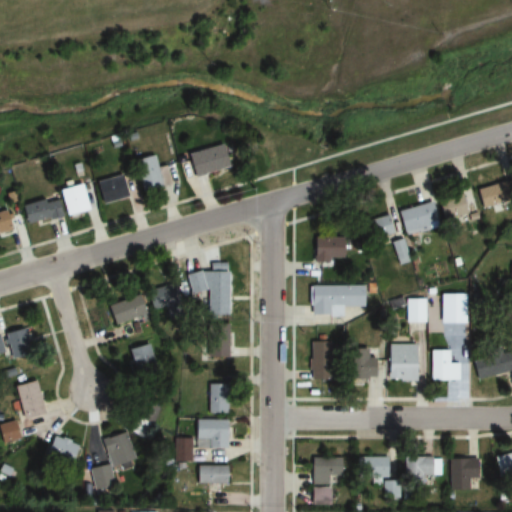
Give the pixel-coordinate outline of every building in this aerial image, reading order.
[(224,167),(217,144),(182,153),(188,176),(224,167)] [(161,166),(154,168),(150,154),(130,160),(140,193),(167,184),(161,166)] [(126,196),(117,174),(92,183),(100,205),(126,196)] [(511,183),(510,178),(473,190),(479,209),(511,198),(511,183)] [(17,206),(22,225),(94,208),(88,181),(54,189),(55,196),(17,206)] [(474,209),(467,190),(436,201),(443,221),(474,209)] [(434,227),(430,203),(396,209),(400,233),(434,227)] [(392,234),(389,214),(369,218),(373,237),(392,234)] [(340,236),(309,236),(309,259),(340,259),(340,236)] [(186,291),(204,291),(204,316),(223,316),(223,271),(186,271),(186,291)] [(307,285),(307,316),(340,316),(340,306),(363,306),(363,285),(307,285)] [(175,308),(175,287),(147,287),(147,308),(175,308)] [(438,293),(438,323),(463,323),(463,293),(438,293)] [(143,313),(136,294),(104,307),(111,326),(143,313)] [(422,321),(422,298),(403,298),(403,321),(422,321)] [(225,325),(203,325),(203,358),(225,358),(225,325)] [(0,333),(8,359),(27,354),(19,327),(0,333)] [(327,380),(327,341),(307,341),(307,380),(327,380)] [(386,343),(385,380),(413,381),(414,344),(386,343)] [(152,367),(147,344),(126,348),(131,372),(152,367)] [(455,381),(455,363),(445,363),(445,350),(427,350),(427,381),(455,381)] [(348,378),(373,378),(373,352),(348,352),(348,378)] [(475,381),(510,371),(504,352),(469,363),(475,381)] [(41,414),(31,380),(10,386),(20,420),(41,414)] [(224,413),(224,383),(205,383),(205,413),(224,413)] [(154,399),(131,396),(126,435),(149,438),(154,399)] [(224,449),(224,419),(193,419),(193,449),(224,449)] [(0,443),(0,444),(17,440),(13,422),(0,424),(0,443)] [(107,468),(133,460),(123,431),(99,439),(107,463),(88,470),(94,490),(113,484),(107,468)] [(42,453),(68,466),(78,447),(52,434),(42,453)] [(173,462),(190,462),(190,440),(173,440),(173,462)] [(496,477),(511,474),(511,452),(492,456),(496,477)] [(384,456),(354,456),(354,477),(384,477),(384,456)] [(309,485),(329,485),(329,479),(337,479),(337,457),(309,457),(309,485)] [(438,458),(402,457),(402,488),(423,488),(423,476),(438,476),(438,458)] [(475,458),(447,458),(447,491),(467,491),(467,479),(475,479),(475,458)] [(224,466),(194,466),(194,483),(224,483),(224,466)] [(327,505),(327,488),(309,488),(309,505),(327,505)] [(225,507),(225,491),(203,491),(203,507),(225,507)]
